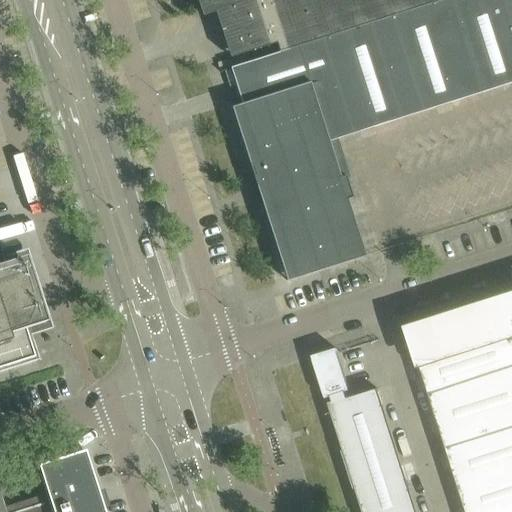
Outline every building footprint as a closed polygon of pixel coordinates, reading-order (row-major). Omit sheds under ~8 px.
[(197,0),(198,3),(199,7),(203,17),(216,13),(230,59),(253,51),(276,44),(279,54),(447,0),(197,0)] [(511,0),(447,0),(279,54),(230,69),(242,106),(232,109),(287,282),(365,257),(347,201),(352,199),(345,177),(340,179),(328,143),(511,84),(511,0)] [(6,271),(2,257),(0,250),(0,369),(35,358),(24,325),(38,321),(20,266),(6,271)] [(499,300),(407,330),(417,359),(415,359),(418,370),(420,370),(465,511),(511,511),(511,296),(502,300),(502,298),(499,299),(499,300)] [(418,511),(379,389),(351,398),(337,352),(315,359),(328,399),(331,398),(333,404),(330,405),(336,424),(333,425),(360,511),(418,511)] [(0,511),(103,511),(84,453),(39,467),(43,481),(14,490),(11,479),(0,482),(0,511)]
